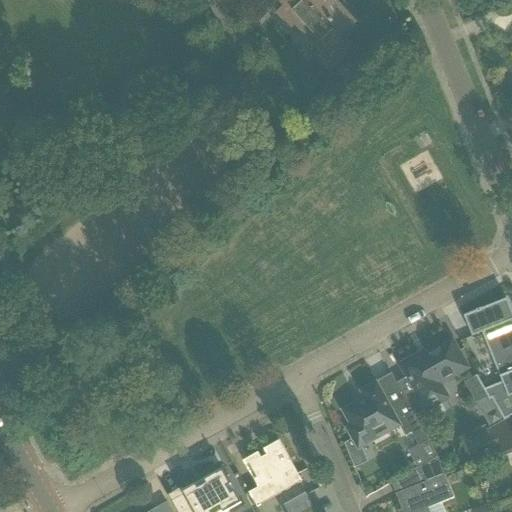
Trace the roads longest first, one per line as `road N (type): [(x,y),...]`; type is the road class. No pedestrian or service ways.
road 1 (residential): [(47,508),(295,378)]
road 2 (residential): [(295,378),(511,256)]
road 3 (residential): [(511,214),(419,0)]
road 4 (residential): [(349,511),(295,378)]
